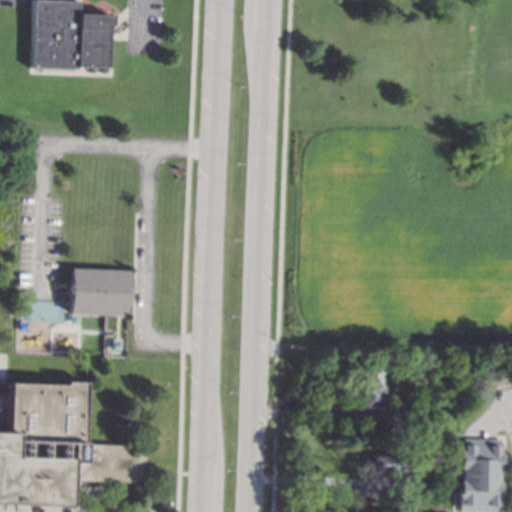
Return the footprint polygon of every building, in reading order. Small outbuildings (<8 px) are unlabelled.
[(76,0),(76,12),(110,13),(109,26),(106,26),(104,67),(74,66),(74,69),(27,67),(29,0),(76,0)] [(129,269),(128,304),(125,304),(124,314),(67,312),(68,267),(129,269)] [(61,321),(62,301),(18,300),(18,320),(61,321)] [(117,350),(107,350),(107,340),(117,340),(117,350)] [(380,370),(379,420),(358,419),(358,406),(357,406),(358,383),(359,383),(360,369),(380,370)] [(81,381),(79,442),(140,445),(139,482),(77,479),(77,487),(67,486),(66,506),(0,503),(0,431),(2,432),(4,381),(60,384),(61,380),(81,381)] [(428,402),(427,407),(434,407),(434,415),(417,414),(417,406),(422,406),(422,402),(428,402)] [(496,438),(496,440),(499,440),(498,469),(496,469),(496,481),(498,481),(497,509),(494,508),(494,511),(459,510),(459,508),(456,508),(457,479),(459,479),(460,468),(457,468),(458,439),(461,439),(461,437),(496,438)] [(397,454),(396,464),(402,464),(401,471),(395,470),(395,472),(367,470),(368,459),(372,459),(373,453),(397,454)] [(423,492),(407,491),(407,472),(424,472),(423,492)]
